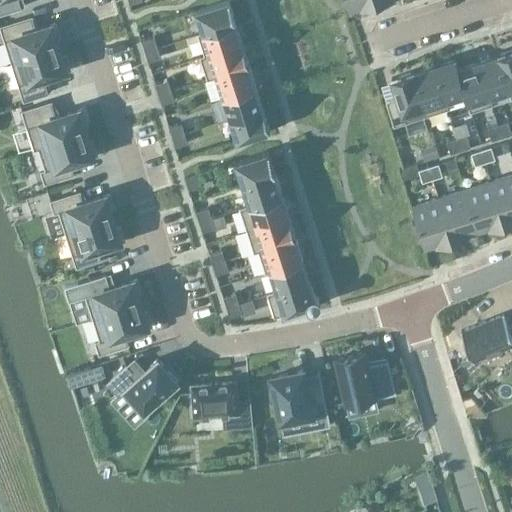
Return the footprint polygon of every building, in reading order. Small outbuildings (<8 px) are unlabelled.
[(198,35),(236,23),(229,0),(195,11),(202,32),(198,33),(198,35)] [(376,3),(374,0),(345,0),(348,10),(360,7),(360,8),(376,3)] [(0,25),(0,27),(11,62),(59,47),(56,37),(59,36),(55,23),(36,29),(32,17),(33,17),(32,15),(0,25)] [(200,57),(243,44),(236,23),(198,35),(204,55),(199,57),(200,57)] [(145,51),(157,47),(154,38),(142,41),(145,51)] [(243,44),(200,57),(206,79),(249,65),(243,44)] [(59,47),(11,62),(23,101),(49,93),(48,92),(43,77),(69,69),(65,55),(62,56),(59,47)] [(160,57),(157,47),(145,51),(148,61),(160,57)] [(511,49),(497,55),(497,56),(508,89),(511,99),(511,98),(511,49)] [(497,56),(479,62),(489,95),(508,89),(497,56)] [(455,59),(434,66),(445,99),(465,93),(458,69),(455,59)] [(479,62),(458,69),(465,93),(470,112),(492,104),(489,95),(479,62)] [(223,97),(256,87),(249,65),(206,79),(207,80),(216,77),(223,97)] [(434,66),(414,72),(427,115),(448,108),(445,99),(434,66)] [(427,115),(414,72),(413,71),(391,78),(397,97),(385,101),(393,126),(427,115)] [(158,94),(170,90),(167,80),(155,84),(158,94)] [(256,87),(223,97),(229,118),(263,108),(256,87)] [(170,90),(158,94),(161,104),(174,100),(170,90)] [(33,149),(38,148),(38,147),(86,132),(83,123),(86,122),(82,108),(56,116),(51,102),(52,101),(51,100),(21,110),(33,149)] [(263,108),(229,118),(236,140),(270,130),(263,108)] [(497,125),(501,137),(511,134),(507,122),(497,125)] [(172,137),(184,133),(181,123),(169,126),(172,137)] [(491,140),(501,137),(497,125),(487,128),(491,140)] [(38,147),(38,148),(45,168),(40,170),(44,183),(75,174),(74,172),(73,173),(70,162),(95,154),(96,154),(95,150),(92,140),(89,142),(86,132),(38,147)] [(184,133),(172,137),(175,147),(187,143),(184,133)] [(456,138),(460,150),(470,147),(466,135),(456,138)] [(450,153),(460,150),(456,138),(446,141),(450,153)] [(481,150),(485,162),(486,162),(495,159),(491,147),(491,146),(482,149),(481,150)] [(475,165),(485,162),(481,150),(471,153),(475,165)] [(268,152),(235,162),(242,184),(275,174),(268,152)] [(428,166),(432,179),(433,179),(442,176),(438,163),(429,166),(428,166)] [(422,182),(432,179),(428,166),(418,170),(422,182)] [(240,209),(282,195),(275,174),(242,184),(244,191),(235,193),(240,209)] [(511,174),(492,181),(505,223),(511,221),(511,174)] [(201,185),(197,175),(185,179),(188,189),(201,185)] [(492,181),(465,189),(478,230),(488,227),(488,229),(505,223),(492,181)] [(465,189),(439,197),(452,240),(469,235),(468,234),(478,230),(465,189)] [(95,223),(113,217),(110,208),(113,207),(109,193),(95,198),(83,202),(80,192),(80,191),(80,190),(50,200),(54,213),(58,211),(65,233),(95,223)] [(289,217),(282,195),(240,209),(247,230),(289,217)] [(452,240),(439,197),(411,206),(424,248),(435,244),(436,246),(452,240)] [(208,208),(196,212),(199,222),(211,218),(208,208)] [(116,227),(113,217),(95,223),(65,233),(76,267),(95,261),(102,259),(101,258),(97,248),(124,239),(119,226),(116,227)] [(258,250),(296,238),(289,217),(247,230),(254,252),(258,251),(258,250)] [(214,228),(211,218),(199,222),(202,232),(214,228)] [(265,272),(270,271),(269,270),(302,259),(296,240),(296,238),(258,250),(258,251),(265,272)] [(209,254),(213,265),(225,261),(222,251),(209,254)] [(270,271),(276,290),(276,291),(309,281),(302,259),(269,270),(270,271)] [(225,261),(213,265),(216,274),(228,271),(225,261)] [(85,295),(92,318),(95,317),(140,303),(137,293),(141,292),(136,279),(95,292),(85,295)] [(276,291),(276,290),(267,293),(274,317),(283,314),(309,305),(310,305),(310,306),(311,306),(312,307),(313,307),(314,307),(315,306),(316,306),(317,305),(317,304),(318,304),(318,303),(318,302),(318,301),(318,300),(318,299),(318,298),(317,298),(317,297),(316,297),(315,296),(314,296),(309,281),(276,291)] [(223,297),(226,307),(239,303),(236,293),(223,297)] [(95,317),(92,318),(95,327),(99,340),(95,341),(95,343),(99,354),(129,344),(129,343),(128,343),(125,333),(151,325),(147,311),(143,312),(140,303),(95,317)] [(239,303),(226,307),(229,317),(242,313),(239,303)] [(426,323),(466,317),(464,304),(424,311),(426,323)] [(503,312),(460,330),(472,359),(511,343),(511,323),(508,325),(503,312)] [(373,376),(370,356),(336,362),(344,414),(391,406),(385,374),(373,376)] [(130,363),(108,382),(118,395),(125,389),(143,411),(177,381),(158,358),(140,374),(130,363)] [(67,376),(70,387),(86,382),(95,379),(105,376),(102,364),(95,366),(82,370),(67,376)] [(330,425),(319,371),(318,372),(319,377),(304,380),(303,370),(271,377),(280,420),(326,411),(328,424),(314,427),(314,429),(330,425)] [(191,385),(194,417),(236,413),(237,427),(252,426),(249,398),(236,399),(235,381),(191,385)] [(466,411),(473,416),(478,416),(485,414),(471,398),(462,401),(466,411)]
